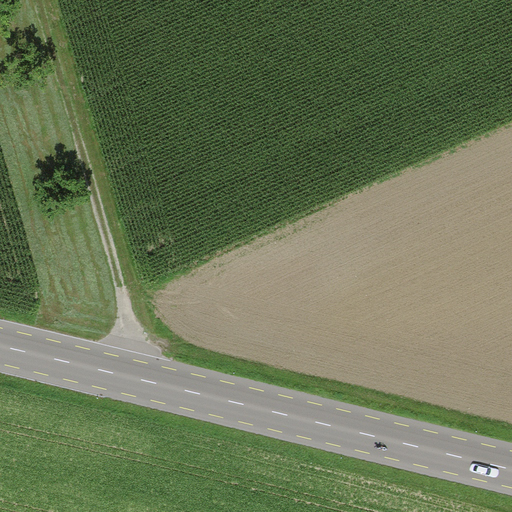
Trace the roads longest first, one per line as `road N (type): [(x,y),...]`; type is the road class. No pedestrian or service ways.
road 1 (primary): [(0,346),(511,470)]
road 2 (track): [(129,377),(133,332),(43,0)]
